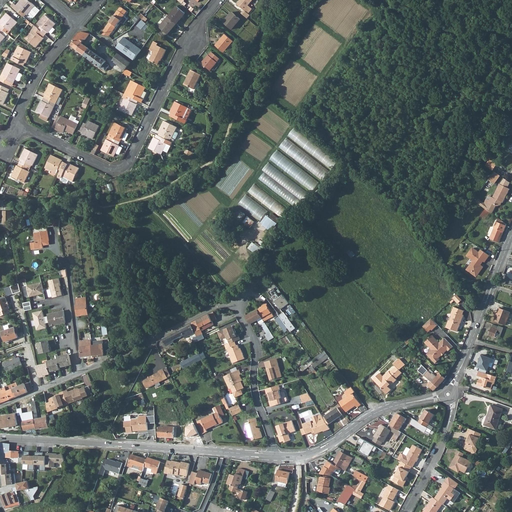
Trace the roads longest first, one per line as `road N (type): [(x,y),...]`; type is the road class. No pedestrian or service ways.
road 1 (residential): [(218,0),(181,51),(119,169),(18,126)]
road 2 (residential): [(0,436),(274,456)]
road 3 (residential): [(274,456),(315,452),(383,408),(448,394)]
road 4 (residential): [(76,374),(218,305),(235,306)]
road 5 (residential): [(448,394),(511,234)]
road 6 (track): [(170,183),(152,200),(149,219),(170,245),(204,265),(226,303)]
road 7 (residential): [(274,456),(255,394),(252,335),(235,306)]
road 8 (residential): [(405,511),(445,432),(448,394)]
road 9 (residential): [(18,126),(44,60),(76,23)]
